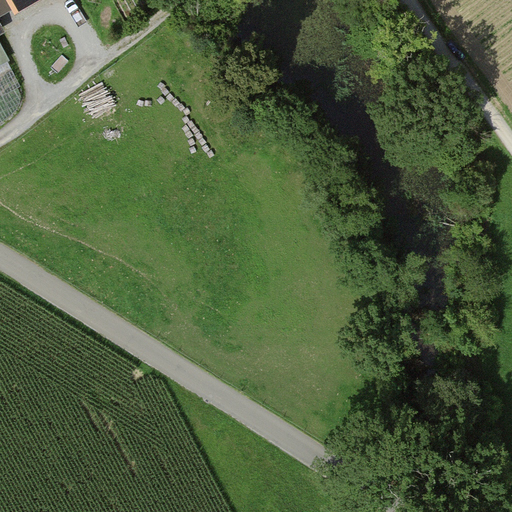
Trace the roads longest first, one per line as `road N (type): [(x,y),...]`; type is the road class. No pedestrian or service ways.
road 1 (unclassified): [(0,256),(418,511)]
road 2 (track): [(0,141),(187,0)]
road 3 (track): [(511,145),(410,0)]
